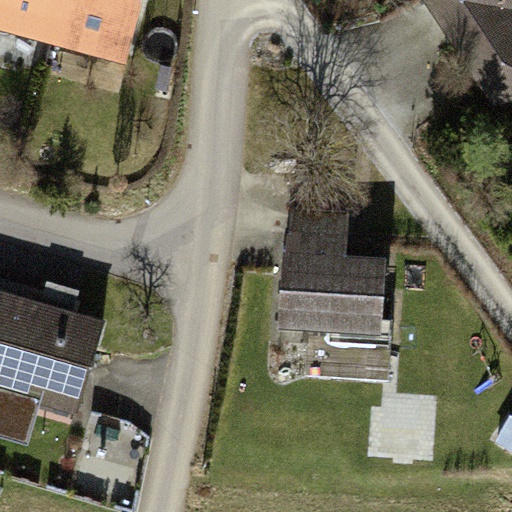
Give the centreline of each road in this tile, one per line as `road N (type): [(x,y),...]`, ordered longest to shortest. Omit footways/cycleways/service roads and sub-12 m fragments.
road 1 (residential): [(511,315),(283,0)]
road 2 (residential): [(205,271),(223,0)]
road 3 (residential): [(168,511),(205,271)]
road 4 (residential): [(0,211),(205,271)]
